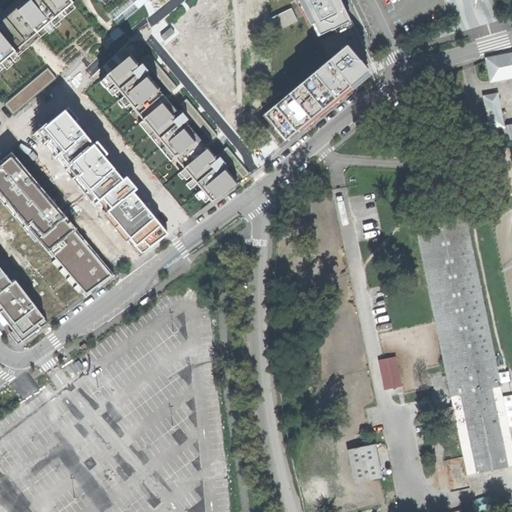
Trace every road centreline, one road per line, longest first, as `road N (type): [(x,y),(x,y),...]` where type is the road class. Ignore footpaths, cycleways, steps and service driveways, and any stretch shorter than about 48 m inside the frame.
road 1 (unclassified): [(289,511),(268,429),(256,324),(266,183)]
road 2 (residential): [(266,183),(37,353),(15,358),(0,351)]
road 3 (residential): [(266,183),(403,72)]
